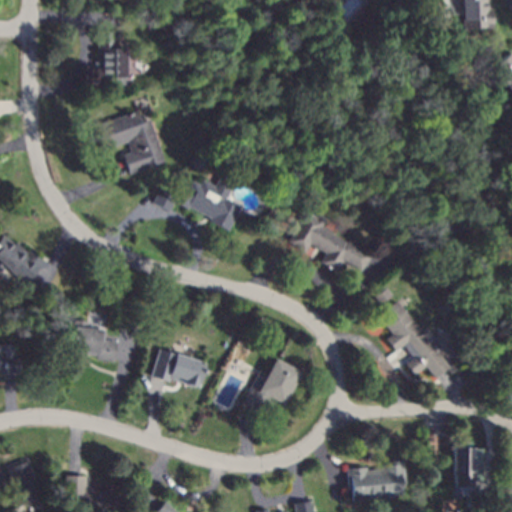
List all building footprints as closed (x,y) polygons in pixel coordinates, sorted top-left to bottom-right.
[(485,0),(486,8),(490,8),(491,27),(460,27),(460,8),(453,8),(453,0),(485,0)] [(115,47),(125,47),(124,84),(105,83),(105,77),(99,77),(99,67),(97,67),(97,31),(115,31),(115,47)] [(511,53),(511,97),(489,67),(510,51),(511,53)] [(140,120),(147,118),(162,161),(127,172),(121,154),(129,151),(126,141),(101,149),(93,125),(137,110),(140,120)] [(231,183),(223,199),(238,207),(226,230),(208,220),(209,218),(187,206),(186,208),(172,201),(167,211),(150,202),(158,187),(173,194),(178,184),(187,188),(191,180),(198,183),(201,179),(213,185),(218,175),(231,183)] [(315,217),(317,214),(324,219),(320,226),(346,242),(346,241),(353,245),(354,242),(364,248),(362,251),(369,256),(360,270),(342,259),(334,272),(319,262),(325,253),(309,243),(304,252),(287,241),(305,211),(315,217)] [(15,245),(17,243),(26,251),(28,248),(44,263),(38,269),(37,268),(23,284),(4,266),(0,271),(0,237),(3,234),(15,245)] [(384,287),(390,295),(379,304),(373,296),(384,287)] [(416,328),(422,323),(439,346),(434,350),(446,366),(432,377),(423,365),(412,374),(403,363),(412,357),(402,344),(393,350),(384,338),(390,333),(377,315),(396,300),(416,328)] [(86,321),(86,327),(104,329),(102,339),(116,341),(114,361),(96,359),(96,355),(70,352),(70,349),(58,348),(60,333),(71,334),(73,319),(86,321)] [(12,353),(18,353),(18,373),(1,373),(1,371),(0,371),(0,344),(12,344),(12,353)] [(174,353),(204,362),(196,387),(168,379),(167,381),(149,375),(158,348),(174,353)] [(299,372),(282,404),(270,397),(269,399),(272,401),(266,412),(263,411),(262,413),(241,401),(258,369),(266,373),(274,358),(299,372)] [(470,448),(478,448),(478,480),(470,480),(470,490),(451,490),(451,440),(470,441),(470,448)] [(33,480),(28,482),(30,489),(28,490),(30,497),(32,496),(35,506),(30,508),(31,511),(0,511),(0,500),(15,495),(5,468),(25,460),(33,480)] [(402,484),(399,484),(400,494),(390,495),(390,498),(379,499),(379,496),(361,498),(361,501),(350,502),(349,488),(346,488),(344,468),(364,467),(364,470),(381,468),(381,465),(389,464),(389,461),(400,460),(402,484)] [(84,475),(83,489),(117,490),(116,511),(68,511),(69,494),(62,493),(62,475),(84,475)] [(485,511),(467,511),(467,494),(484,495),(486,495),(485,511)] [(310,511),(312,510),(312,511),(254,511),(254,510),(266,508),(266,511),(293,511),(292,503),(308,500),(310,511)] [(175,511),(197,511),(198,511),(204,511),(153,511),(164,502),(175,511)]
